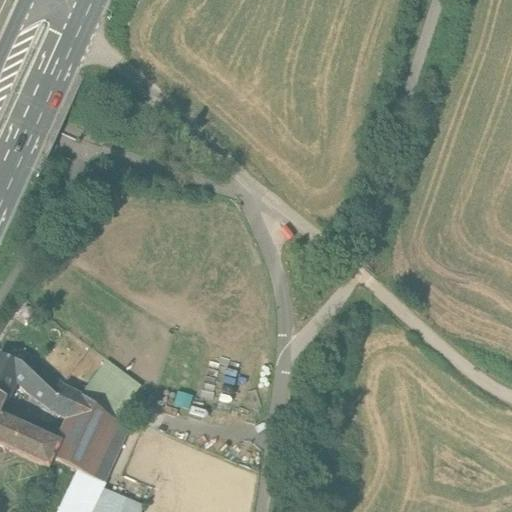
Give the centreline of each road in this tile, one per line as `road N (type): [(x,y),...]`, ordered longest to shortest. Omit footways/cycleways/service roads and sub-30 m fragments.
road 1 (primary): [(0,208),(80,32)]
road 2 (track): [(285,357),(279,280),(250,197)]
road 3 (track): [(259,511),(285,357)]
